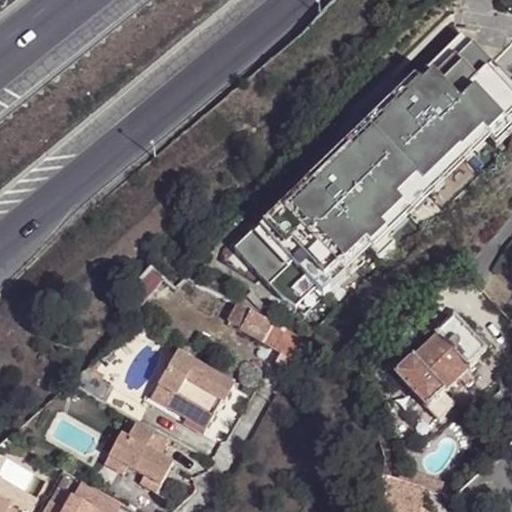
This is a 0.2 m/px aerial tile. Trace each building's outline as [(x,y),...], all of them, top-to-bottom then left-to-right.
[(461,62),(476,49),(465,38),(370,130),(377,137),(388,127),(385,124),(399,112),(402,114),(459,59),(461,62)] [(345,168),(270,239),(262,232),(260,229),(236,251),(283,300),(298,309),(345,264),(347,266),(369,246),(372,250),(389,235),(384,229),(426,190),(444,173),(463,155),(465,156),(486,136),(491,141),(511,121),(511,85),(476,49),(461,62),(459,59),(402,114),(399,112),(385,124),(388,127),(377,137),(345,168)] [(511,121),(491,141),(498,149),(511,135),(511,121)] [(337,161),(262,232),(270,239),(345,168),(337,161)] [(451,181),(444,173),(426,190),(433,198),(451,181)] [(389,235),(372,250),(381,258),(397,243),(389,235)] [(345,264),(298,309),(306,314),(352,271),(347,266),(345,264)] [(204,293),(192,285),(179,305),(191,313),(204,293)] [(232,314),(238,304),(215,294),(210,304),(232,314)] [(297,365),(308,348),(238,304),(232,314),(228,319),(283,356),(291,361),(297,365)] [(472,369),(486,355),(484,352),(466,333),(455,323),(438,339),(469,372),(472,369)] [(466,333),(484,352),(492,346),(472,326),(466,333)] [(438,339),(414,363),(446,395),(460,382),(469,372),(438,339)] [(152,402),(170,411),(175,403),(210,423),(222,404),(225,405),(235,387),(179,354),(152,402)] [(286,368),(291,361),(283,356),(279,363),(286,368)] [(292,372),(297,365),(291,361),(286,368),(292,372)] [(397,380),(429,412),(445,397),(446,395),(414,363),(397,380)] [(476,373),(472,369),(469,372),(460,382),(463,385),(476,373)] [(84,373),(70,385),(102,402),(111,387),(84,373)] [(445,397),(429,412),(441,424),(456,408),(445,397)] [(175,403),(170,411),(205,432),(210,423),(175,403)] [(123,435),(109,459),(129,470),(145,478),(140,486),(157,495),(175,463),(161,456),(168,443),(155,436),(156,435),(136,425),(129,438),(123,435)] [(129,470),(109,459),(106,467),(125,477),(129,470)] [(386,497),(380,511),(419,511),(424,493),(382,479),(382,482),(386,497)] [(50,501),(43,511),(100,511),(70,496),(63,509),(50,501)] [(0,511),(5,511),(9,506),(0,500),(0,511)]
